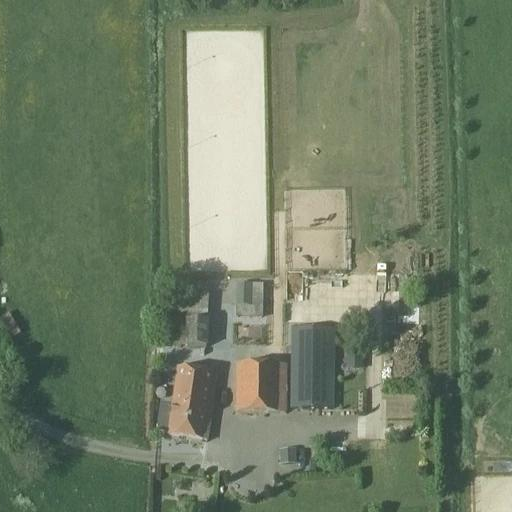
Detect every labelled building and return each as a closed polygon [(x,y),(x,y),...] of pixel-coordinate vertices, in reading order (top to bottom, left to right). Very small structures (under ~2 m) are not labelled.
[(251,307),(251,286),(236,286),(235,307),(251,307)] [(163,324),(162,348),(206,350),(208,297),(171,296),(170,325),(163,324)] [(292,331),(292,411),(332,411),(333,331),(292,331)] [(362,354),(346,354),(345,371),(362,371),(362,354)] [(235,366),(235,415),(285,416),(286,367),(235,366)] [(177,371),(172,407),(160,406),(156,433),(168,434),(167,438),(206,444),(216,377),(177,371)] [(293,454),(280,455),(281,468),(294,467),(293,454)]
